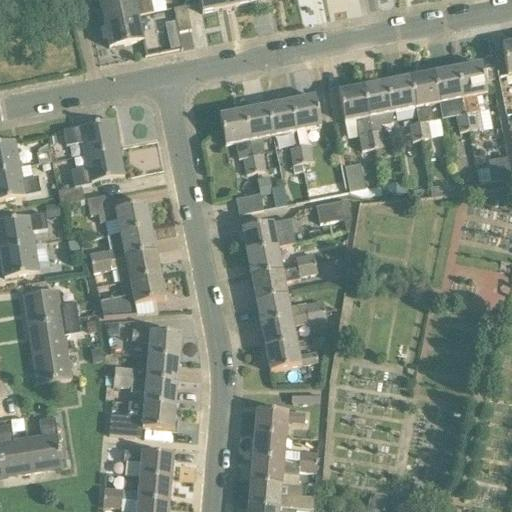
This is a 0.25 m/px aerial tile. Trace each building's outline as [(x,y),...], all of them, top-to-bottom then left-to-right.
[(110,0),(98,3),(104,27),(137,20),(153,16),(150,0),(110,0)] [(198,0),(202,17),(226,12),(223,0),(198,0)] [(223,0),(226,12),(250,7),(248,0),(223,0)] [(175,22),(177,32),(178,37),(191,34),(185,10),(173,12),(175,22)] [(142,44),(137,20),(104,27),(109,52),(142,44)] [(177,34),(175,24),(165,26),(167,36),(177,34)] [(511,47),(501,50),(507,80),(511,78),(511,47)] [(480,68),(456,73),(465,118),(468,135),(478,133),(475,118),(479,116),(476,100),(486,98),(480,68)] [(453,104),(456,120),(465,118),(456,73),(433,77),(439,107),(453,104)] [(433,77),(409,82),(415,112),(418,127),(421,144),(430,142),(428,126),(432,125),(429,109),(439,107),(433,77)] [(409,82),(386,87),(391,117),(393,116),(415,112),(409,82)] [(394,126),(393,116),(391,117),(386,87),(362,91),(368,121),(374,153),(384,151),(380,135),(381,135),(380,128),(394,126)] [(374,153),(368,121),(362,91),(338,96),(344,126),(355,124),(358,141),(361,156),(365,155),(374,153)] [(314,101),(291,106),(297,136),(321,131),(314,101)] [(291,106),(267,111),(273,141),(297,136),(291,106)] [(243,115),(249,145),(262,143),(273,141),(267,111),(243,115)] [(252,161),(249,145),(243,115),(219,120),(225,150),(236,148),(238,164),(243,163),(246,179),(256,177),(252,161)] [(465,118),(456,120),(459,136),(468,135),(465,118)] [(84,159),(118,153),(112,125),(79,131),(84,159)] [(412,145),(421,144),(418,127),(409,129),(412,145)] [(49,141),(50,149),(58,147),(56,139),(49,141)] [(0,147),(0,175),(19,172),(13,144),(0,147)] [(299,151),(303,168),(312,166),(309,149),(299,151)] [(303,168),(299,151),(290,153),(293,170),(302,168),(303,168)] [(52,165),(50,153),(39,156),(41,167),(52,165)] [(76,172),(78,181),(80,190),(58,194),(60,208),(84,203),(82,192),(93,190),(93,186),(123,180),(118,153),(84,159),(86,170),(76,172)] [(252,161),(256,177),(257,177),(265,175),(262,159),(252,161)] [(295,177),(304,175),(302,168),(293,170),(295,177)] [(381,192),(365,194),(360,168),(344,171),(349,197),(360,201),(382,198),(381,192)] [(508,182),(506,168),(487,171),(489,185),(508,182)] [(0,175),(0,204),(24,199),(19,172),(0,175)] [(403,185),(401,175),(393,177),(395,187),(403,185)] [(257,183),(260,199),(272,196),(269,181),(267,181),(258,183),(257,183)] [(406,197),(405,186),(382,188),(383,199),(406,197)] [(453,199),(452,191),(452,189),(429,192),(430,201),(453,199)] [(263,215),(259,198),(235,203),(239,220),(263,215)] [(120,238),(150,232),(145,208),(115,214),(112,199),(86,204),(90,221),(98,219),(99,227),(117,224),(120,238)] [(285,199),(273,202),(275,211),(287,209),(285,199)] [(347,204),(315,210),(319,228),(343,223),(346,235),(349,235),(350,222),(347,204)] [(47,221),(60,219),(59,207),(46,209),(47,221)] [(0,225),(0,253),(33,248),(29,221),(0,225)] [(242,233),(246,258),(277,252),(296,248),(291,224),(242,233)] [(91,268),(124,262),(155,256),(150,232),(120,238),(107,240),(109,254),(89,258),(91,268)] [(79,253),(77,243),(67,245),(70,255),(79,253)] [(0,253),(0,256),(2,269),(4,282),(38,276),(33,248),(0,253)] [(277,252),(246,258),(251,281),(281,275),(277,252)] [(93,278),(116,273),(119,288),(129,285),(160,279),(155,256),(124,262),(91,268),(93,278)] [(297,272),(315,268),(314,259),(295,262),(297,272)] [(281,275),(251,281),(256,305),(286,299),(283,286),(300,283),(299,281),(317,278),(315,268),(297,272),(281,275)] [(357,274),(348,273),(346,283),(355,284),(357,274)] [(160,279),(129,285),(132,298),(99,305),(103,321),(137,319),(135,309),(164,303),(160,279)] [(23,300),(27,330),(76,322),(74,307),(59,309),(57,294),(23,300)] [(260,328),(291,323),(289,312),(286,299),(256,305),(260,328)] [(306,320),(325,316),(323,306),(305,309),(306,320)] [(306,320),(308,330),(327,326),(325,316),(306,320)] [(76,322),(27,330),(32,359),(66,354),(64,339),(79,337),(76,322)] [(295,346),(292,331),(291,323),(260,328),(265,352),(295,346)] [(96,335),(95,326),(87,327),(89,336),(96,335)] [(108,339),(118,338),(118,328),(108,329),(108,339)] [(149,346),(148,360),(179,363),(181,339),(150,336),(150,337),(132,335),(131,345),(149,346)] [(295,346),(265,352),(270,376),(317,367),(316,357),(298,361),(295,346)] [(102,365),(100,352),(90,354),(93,367),(102,365)] [(32,359),(35,375),(37,389),(71,384),(66,354),(32,359)] [(148,360),(147,375),(146,384),(177,387),(179,363),(148,360)] [(130,383),(131,373),(115,372),(114,381),(130,383)] [(177,387),(146,384),(130,383),(114,381),(113,390),(131,392),(131,396),(145,397),(144,408),(174,411),(177,387)] [(291,407),(319,407),(319,399),(291,399),(291,407)] [(129,407),(128,421),(113,420),(111,438),(141,440),(142,433),(172,435),(174,411),(144,408),(129,407)] [(256,414),(254,438),(285,441),(286,427),(304,428),(305,418),(256,414)] [(33,477),(27,443),(26,437),(27,443),(0,447),(0,461),(3,482),(33,477)] [(57,438),(27,443),(33,477),(62,472),(57,438)] [(254,438),(252,463),(283,465),(285,441),(254,438)] [(140,481),(170,484),(172,459),(142,457),(124,456),(123,465),(141,467),(140,481)] [(299,467),(316,468),(317,458),(300,457),(299,467)] [(70,470),(69,463),(62,465),(63,471),(70,470)] [(250,486),(281,489),(298,491),(299,476),(316,477),(316,468),(299,467),(283,465),(252,463),(250,486)] [(168,508),(170,484),(140,481),(137,505),(168,508)] [(298,491),(281,489),(250,486),(248,510),(266,511),(312,511),(313,501),(301,500),(302,491),(298,491)] [(103,502),(121,504),(122,495),(104,493),(103,502)] [(369,505),(384,508),(385,499),(370,496),(369,505)] [(398,511),(401,502),(388,500),(386,511),(398,511)] [(112,511),(120,511),(121,504),(103,502),(102,511),(112,511)]
